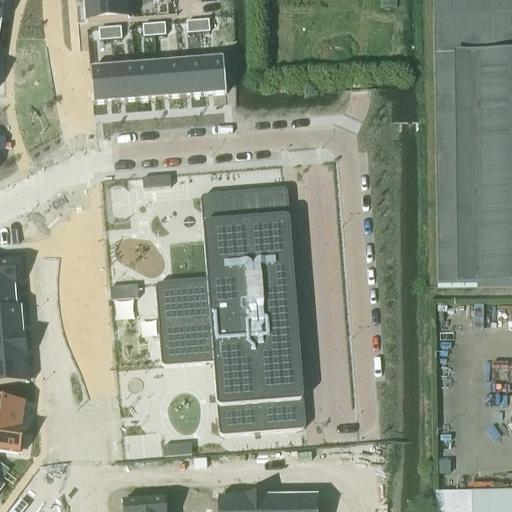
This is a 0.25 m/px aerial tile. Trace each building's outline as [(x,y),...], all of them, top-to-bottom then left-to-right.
[(125,0),(84,0),(86,24),(127,21),(125,0)] [(511,0),(431,0),(433,58),(436,290),(511,289),(511,0)] [(208,22),(196,23),(197,35),(208,34),(208,22)] [(196,23),(185,24),(186,36),(197,35),(196,23)] [(164,26),(153,27),(154,39),(165,38),(164,26)] [(120,27),(109,28),(109,40),(121,39),(120,27)] [(153,27),(141,27),(142,40),(154,39),(153,27)] [(109,28),(97,28),(98,41),(109,40),(109,28)] [(222,61),(200,63),(202,98),(225,96),(222,61)] [(200,63),(178,65),(180,100),(202,98),(200,63)] [(178,65),(156,66),(158,101),(180,100),(178,65)] [(156,66),(134,68),(136,103),(158,101),(156,66)] [(134,68),(112,70),(115,105),(136,103),(134,68)] [(112,70),(89,71),(92,107),(115,105),(112,70)] [(169,179),(141,181),(142,192),(169,190),(169,179)] [(154,291),(160,365),(160,366),(160,367),(161,368),(162,368),(162,369),(163,370),(164,370),(165,370),(212,366),(217,434),(218,435),(218,436),(218,437),(219,438),(220,438),(221,439),(222,439),(223,439),(299,433),(300,433),(301,433),(302,432),(303,431),(303,430),(304,430),(304,429),(304,428),(286,197),(286,196),(286,195),(285,194),(284,193),(283,193),(282,192),(281,192),(280,192),(204,198),(203,198),(202,199),(201,199),(201,200),(200,201),(200,202),(199,203),(199,204),(206,282),(159,286),(158,286),(157,286),(156,287),(155,288),(155,289),(154,289),(154,291)] [(0,289),(13,289),(11,264),(10,264),(0,264),(0,289)] [(136,288),(109,290),(110,303),(137,301),(136,288)] [(13,289),(0,289),(0,313),(19,312),(19,311),(15,312),(13,290),(13,289)] [(19,312),(0,313),(0,338),(21,336),(19,312)] [(0,362),(23,360),(21,336),(0,338),(0,362)] [(23,360),(0,362),(0,387),(25,385),(23,360)] [(0,403),(0,428),(20,431),(24,407),(23,407),(0,403)] [(0,428),(0,453),(16,456),(17,456),(20,431),(0,428)] [(190,447),(162,449),(163,460),(191,458),(190,447)] [(470,511),(470,493),(434,494),(434,511),(470,511)] [(173,511),(173,500),(123,504),(123,511),(173,511)] [(242,511),(242,500),(217,501),(217,511),(242,511)] [(266,511),(266,500),(242,500),(242,511),(266,511)] [(267,500),(266,500),(266,511),(290,511),(290,500),(267,500)] [(315,511),(315,500),(290,500),(290,511),(315,511)]
